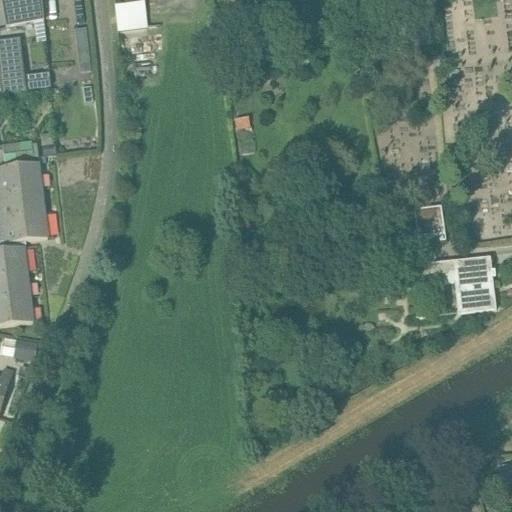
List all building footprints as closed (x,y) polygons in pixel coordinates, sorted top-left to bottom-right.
[(0,0),(6,30),(43,23),(41,1),(41,0),(0,0)] [(322,0),(324,4),(345,0),(344,0),(346,0),(348,8),(372,4),(371,0),(322,0)] [(115,5),(117,33),(145,31),(143,3),(115,5)] [(0,73),(3,97),(27,95),(20,42),(0,44),(0,73)] [(53,149),(42,150),(42,158),(56,157),(55,149),(53,149)] [(0,329),(33,325),(23,250),(19,251),(19,245),(47,241),(38,166),(0,170),(0,329)] [(441,210),(415,213),(418,239),(444,235),(441,210)] [(410,268),(412,283),(413,290),(455,286),(458,316),(496,312),(490,259),(410,268)] [(19,345),(16,362),(33,365),(36,348),(19,345)] [(0,416),(13,374),(3,371),(0,379),(0,416)] [(20,371),(17,380),(25,383),(27,373),(20,371)]
